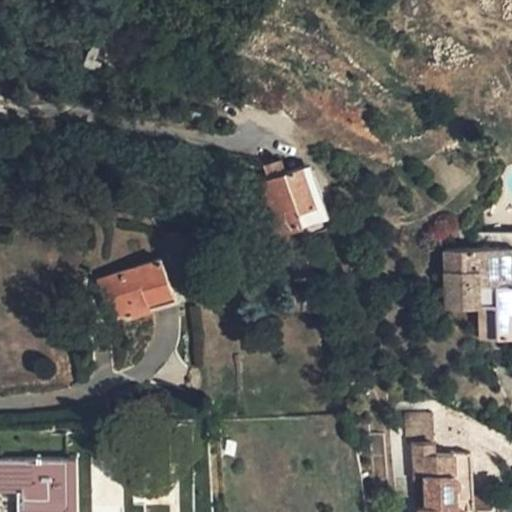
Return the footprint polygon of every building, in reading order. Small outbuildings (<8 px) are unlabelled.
[(264,164),(269,177),(287,171),(282,157),(264,164)] [(259,181),(277,234),(329,216),(310,163),(287,171),(269,177),(259,181)] [(477,247),(445,248),(446,307),(478,306),(479,339),(511,338),(511,231),(477,232),(477,247)] [(175,292),(162,255),(97,278),(110,315),(130,308),(133,316),(152,309),(150,301),(175,292)] [(178,300),(175,292),(150,301),(152,309),(178,300)] [(413,442),(434,441),(433,412),(405,413),(407,442),(413,442)] [(467,511),(457,506),(454,452),(435,453),(434,441),(413,442),(415,479),(426,479),(427,506),(419,506),(419,511),(467,511)] [(53,511),(52,456),(0,457),(0,510),(20,510),(20,511),(53,511)] [(52,456),(53,511),(69,511),(68,456),(52,456)] [(68,456),(69,511),(78,511),(77,456),(68,456)] [(416,506),(419,506),(427,506),(426,479),(415,479),(416,506)]
